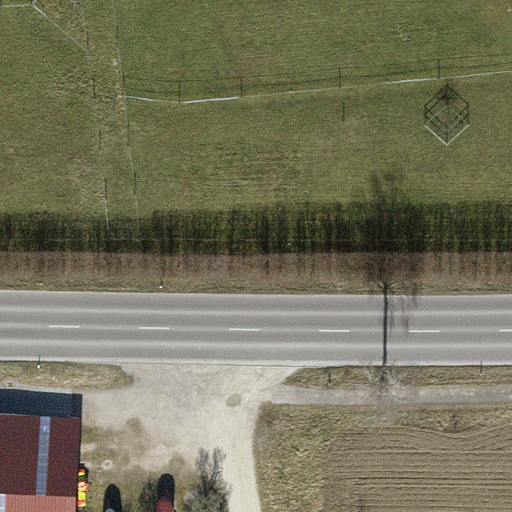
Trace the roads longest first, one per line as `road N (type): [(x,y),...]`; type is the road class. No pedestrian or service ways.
road 1 (primary): [(511,329),(0,326)]
road 2 (track): [(228,330),(227,419),(248,511)]
